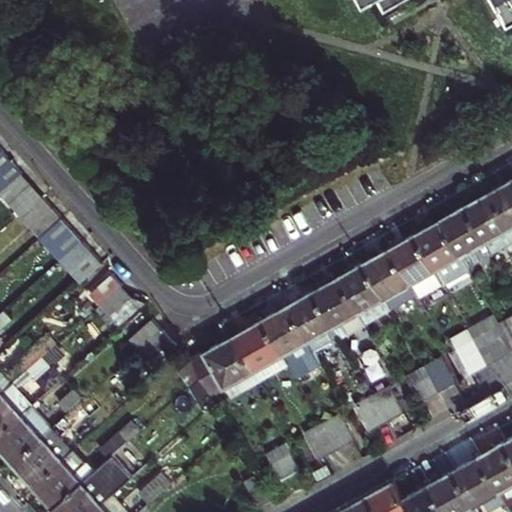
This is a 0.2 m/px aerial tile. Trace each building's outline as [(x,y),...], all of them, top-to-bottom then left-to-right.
[(0,191),(22,172),(2,150),(0,151),(0,191)] [(22,172),(0,191),(0,192),(20,215),(42,194),(22,172)] [(511,225),(511,178),(505,183),(493,190),(511,225)] [(494,250),(511,240),(511,225),(493,190),(480,197),(468,204),(494,250)] [(42,194),(20,215),(39,237),(40,237),(62,217),(42,194)] [(494,252),(494,250),(468,204),(455,211),(442,218),(469,267),(494,252)] [(62,217),(40,237),(60,259),(82,239),(62,217)] [(470,268),(469,267),(442,218),(429,226),(416,233),(443,281),(444,282),(470,268)] [(419,297),(443,281),(416,233),(404,240),(391,247),(417,295),(419,297)] [(82,239),(60,259),(80,282),(102,262),(82,239)] [(392,309),(417,295),(391,247),(378,254),(366,261),(392,309)] [(367,324),(392,309),(366,261),(353,268),(340,275),(367,324)] [(100,305),(122,284),(113,273),(90,293),(100,305)] [(350,334),(367,324),(340,275),(328,282),(315,289),(339,332),(341,336),(348,332),(350,334)] [(122,284),(100,305),(119,327),(142,307),(122,284)] [(333,336),(339,332),(315,289),(302,296),(290,304),(315,349),(334,339),(333,336)] [(501,324),(511,344),(511,295),(502,301),(511,318),(501,324)] [(322,362),(315,349),(290,304),(277,311),(264,318),(290,364),(297,376),(322,362)] [(5,309),(0,313),(0,330),(13,320),(5,309)] [(469,327),(490,363),(511,350),(511,344),(501,324),(494,313),(469,327)] [(140,349),(163,328),(153,317),(130,338),(140,349)] [(262,380),(290,364),(264,318),(250,326),(236,334),(262,380)] [(490,363),(469,327),(450,338),(456,348),(449,352),(463,378),(490,363)] [(163,328),(140,349),(151,361),(174,340),(163,328)] [(43,355),(58,341),(50,332),(19,360),(27,370),(43,355)] [(232,396),(262,380),(236,334),(215,346),(193,358),(202,374),(203,375),(214,395),(228,387),(232,396)] [(43,355),(27,370),(35,379),(52,364),(43,355)] [(423,365),(438,392),(457,382),(442,355),(423,365)] [(202,374),(193,358),(180,367),(191,385),(202,374)] [(0,365),(0,393),(14,381),(0,365)] [(438,392),(423,365),(406,375),(407,378),(420,402),(438,392)] [(214,395),(203,375),(191,386),(202,408),(215,397),(214,395)] [(14,381),(0,393),(0,433),(34,404),(14,381)] [(373,393),(388,420),(406,410),(391,383),(373,393)] [(67,410),(84,396),(75,386),(59,401),(67,410)] [(388,420),(373,393),(355,403),(370,430),(388,420)] [(34,404),(0,433),(0,444),(5,450),(15,461),(53,427),(34,404)] [(322,422),(337,448),(356,437),(341,411),(322,422)] [(114,453),(141,428),(133,419),(101,447),(110,457),(114,453)] [(337,448),(322,422),(305,431),(320,458),(337,448)] [(53,427),(15,461),(25,472),(35,483),(73,449),(53,427)] [(493,448),(480,455),(500,490),(511,483),(511,451),(506,441),(493,448)] [(282,479),(300,468),(286,442),(267,452),(274,464),(258,472),(257,472),(264,484),(280,475),(282,479)] [(55,506),(95,470),(75,448),(73,449),(35,483),(45,495),(55,506)] [(93,511),(115,493),(134,476),(114,453),(110,457),(95,470),(55,506),(60,511),(93,511)] [(468,462),(455,469),(474,504),(483,500),(489,510),(506,501),(500,490),(480,455),(468,462)] [(442,476),(429,483),(445,511),(478,511),(474,504),(455,469),(442,476)] [(152,504),(175,484),(163,470),(140,491),(152,504)] [(382,486),(369,494),(379,511),(413,511),(405,496),(395,479),(382,486)] [(445,511),(429,483),(417,490),(405,496),(413,511),(445,511)] [(511,483),(500,490),(506,501),(508,504),(511,501),(511,483)] [(115,493),(93,511),(132,511),(123,501),(115,493)] [(356,501),(344,508),(345,511),(379,511),(369,494),(356,501)]
